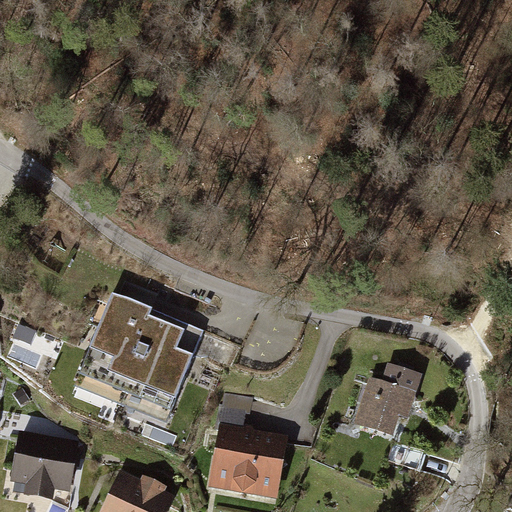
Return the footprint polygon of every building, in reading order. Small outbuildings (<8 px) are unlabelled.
[(199,332),(108,294),(70,386),(161,424),(199,332)] [(414,383),(367,369),(346,435),(393,450),(414,383)] [(281,435),(213,425),(204,486),(272,497),(281,435)] [(76,442),(18,432),(9,484),(23,486),(22,496),(50,500),(52,490),(68,493),(76,442)] [(163,491),(165,488),(142,476),(139,481),(118,471),(98,511),(165,511),(173,496),(163,491)]
